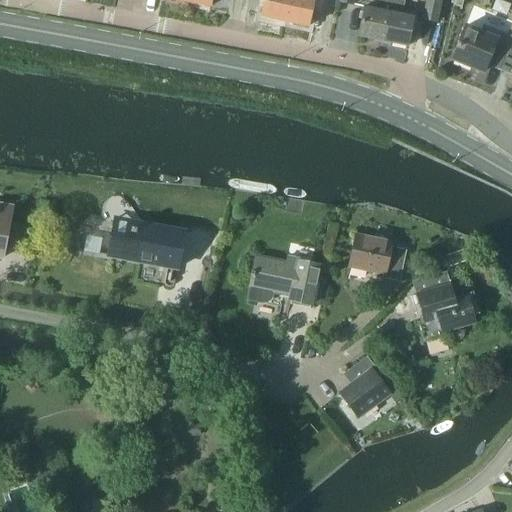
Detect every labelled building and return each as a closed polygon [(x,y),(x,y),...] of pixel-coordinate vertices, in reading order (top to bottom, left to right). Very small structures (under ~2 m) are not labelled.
[(265,0),(262,17),(285,21),(289,0),(265,0)] [(289,0),(285,21),(308,26),(313,0),(289,0)] [(359,36),(384,41),(390,11),(391,0),(377,0),(376,8),(365,6),(359,36)] [(391,0),(390,11),(384,41),(408,46),(414,16),(402,13),(405,2),(402,1),(402,0),(391,0)] [(437,21),(441,0),(427,0),(424,19),(437,21)] [(500,70),(511,40),(511,36),(484,25),(481,32),(466,26),(452,59),(484,72),(487,65),(500,70)] [(511,40),(500,70),(511,75),(511,77),(510,83),(511,83),(511,40)] [(0,256),(3,257),(13,204),(0,201),(0,256)] [(113,223),(107,256),(177,269),(185,229),(165,225),(114,216),(113,223)] [(400,281),(407,250),(393,247),(394,241),(357,233),(350,267),(384,274),(383,278),(400,281)] [(435,263),(438,271),(470,260),(466,250),(448,256),(449,258),(435,263)] [(251,288),(248,300),(260,302),(264,302),(267,301),(269,299),(271,298),(272,297),(272,295),(273,292),(291,296),(290,300),(312,305),(321,264),(296,259),(297,257),(287,255),(286,260),(257,254),(251,288)] [(425,320),(423,321),(419,322),(424,342),(448,336),(446,330),(475,322),(467,293),(454,297),(451,286),(418,295),(425,320)] [(358,417),(391,392),(372,367),(375,366),(368,357),(349,372),(356,381),(340,393),(358,417)] [(29,476),(43,484),(52,466),(37,459),(29,476)]
